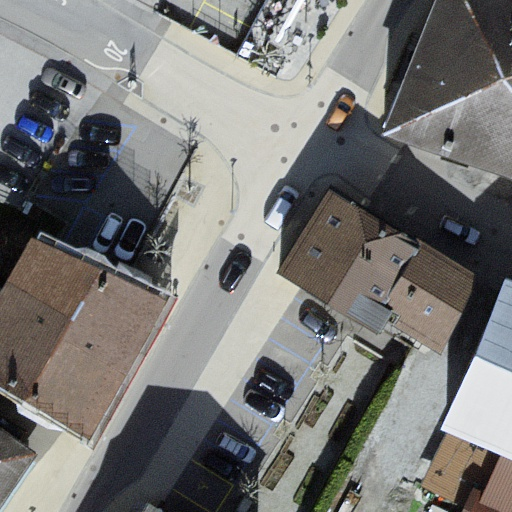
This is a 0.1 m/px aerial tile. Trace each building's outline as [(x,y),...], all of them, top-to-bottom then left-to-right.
[(511,0),(445,0),(390,133),(511,175),(511,0)] [(331,190),(284,270),(375,322),(382,311),(443,347),(483,279),(331,190)] [(162,301),(38,245),(0,312),(0,380),(90,433),(162,301)] [(511,286),(508,285),(446,426),(453,429),(511,454),(511,286)] [(511,511),(511,454),(453,429),(429,480),(473,500),(467,511),(511,511)] [(0,435),(0,504),(32,457),(0,435)]
